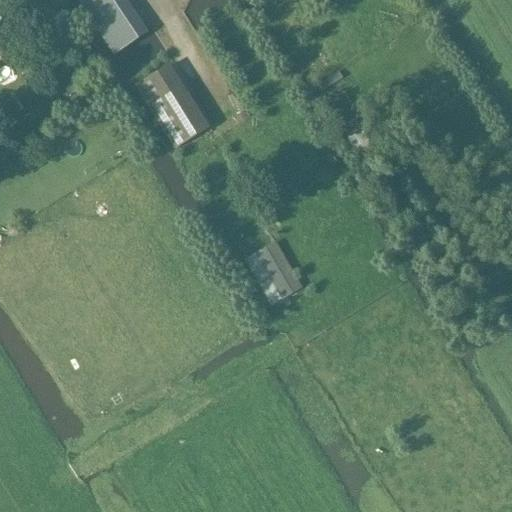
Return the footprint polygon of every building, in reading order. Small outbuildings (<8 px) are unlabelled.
[(76,0),(114,57),(146,34),(123,0),(76,0)] [(70,70),(40,26),(22,39),(52,82),(70,70)] [(133,84),(152,113),(174,148),(206,128),(165,64),(133,84)] [(74,77),(60,86),(67,96),(81,87),(74,77)] [(354,121),(340,129),(355,158),(370,150),(354,121)] [(273,244),(254,255),(280,300),(300,289),(273,244)]
